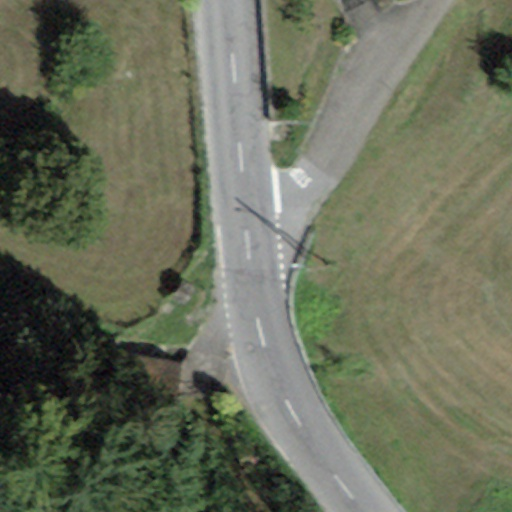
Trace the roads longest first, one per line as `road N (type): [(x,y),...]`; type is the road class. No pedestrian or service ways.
road 1 (tertiary): [(365,511),(285,402),(258,324),(246,226)]
road 2 (residential): [(246,226),(280,216),(307,188),(383,68),(440,0)]
road 3 (tertiary): [(246,226),(229,0)]
